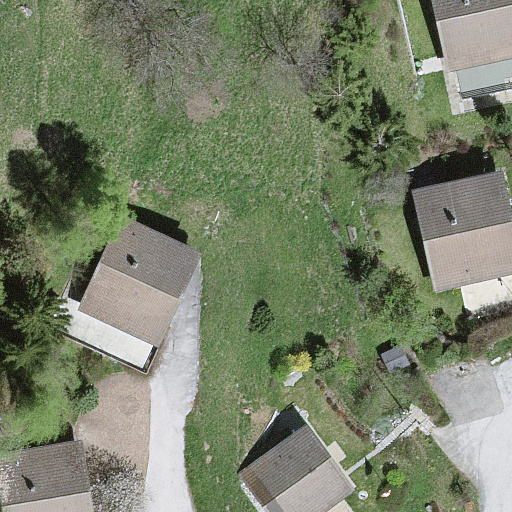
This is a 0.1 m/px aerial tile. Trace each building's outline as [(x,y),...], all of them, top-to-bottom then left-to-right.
[(511,44),(501,0),(416,0),(434,76),(511,57),(511,44)] [(483,177),(396,196),(419,295),(505,275),(483,177)] [(172,260),(95,227),(54,319),(131,352),(172,260)] [(288,438),(228,479),(250,511),(318,511),(332,503),(288,438)] [(72,511),(63,448),(0,457),(0,511),(72,511)]
